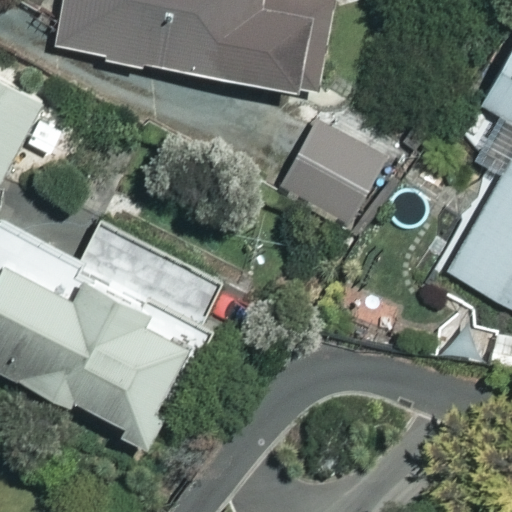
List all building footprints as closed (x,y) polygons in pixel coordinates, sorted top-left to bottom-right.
[(61,0),(55,42),(310,82),(322,0),(61,0)] [(511,33),(482,94),(511,109),(511,153),(452,270),(511,300),(511,33)] [(0,174),(41,97),(0,75),(0,174)] [(381,152),(319,115),(277,185),(339,222),(381,152)] [(84,249),(0,211),(0,360),(148,427),(215,277),(95,223),(84,249)]
